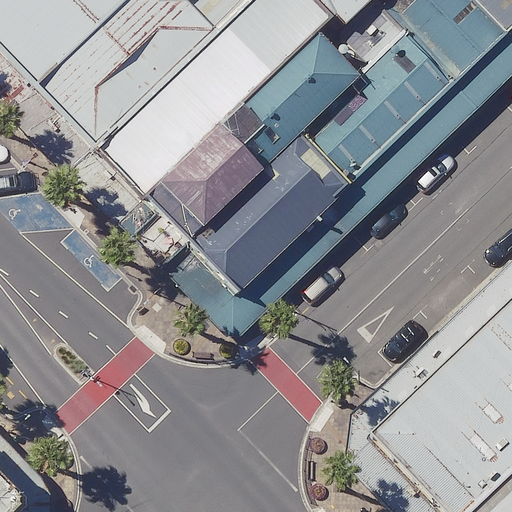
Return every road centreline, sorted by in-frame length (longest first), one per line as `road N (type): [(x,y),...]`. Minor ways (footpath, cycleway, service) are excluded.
road 1 (unclassified): [(190,475),(511,167)]
road 2 (tertiary): [(190,475),(0,271)]
